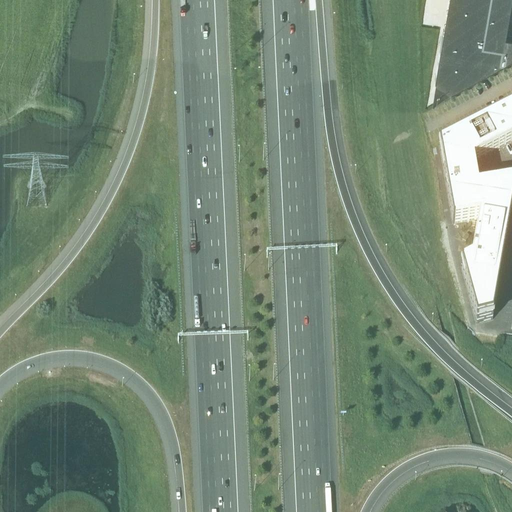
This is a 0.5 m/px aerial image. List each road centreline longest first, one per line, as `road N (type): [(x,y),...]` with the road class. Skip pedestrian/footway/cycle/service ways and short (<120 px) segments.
road 1 (motorway): [(314,511),(290,0)]
road 2 (motorway): [(197,0),(218,511)]
road 3 (motorway): [(511,412),(412,320),(367,246),(334,158),(317,0)]
road 4 (motorway): [(155,0),(144,102),(114,187),(74,252),(0,332)]
road 5 (motorway): [(0,383),(44,357),(84,356),(122,369),(166,420),(181,511)]
road 6 (motorway): [(365,511),(395,474),(433,454),(475,453),(511,467)]
